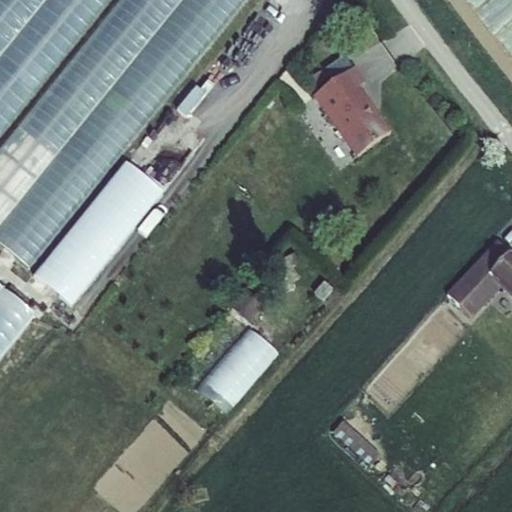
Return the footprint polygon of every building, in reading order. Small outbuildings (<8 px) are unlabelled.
[(0,0),(0,144),(111,0),(0,0)] [(121,0),(0,158),(0,244),(36,272),(246,0),(121,0)] [(332,84),(353,70),(345,57),(311,80),(317,89),(329,80),(332,84)] [(332,84),(313,98),(356,159),(392,134),(360,88),(366,84),(355,68),(353,70),(332,84)] [(128,162),(35,277),(76,309),(169,194),(128,162)] [(511,301),(511,255),(497,242),(446,296),(472,321),(501,291),(511,301)] [(0,315),(16,293),(0,281),(0,315)] [(326,283),(315,295),(325,303),(335,292),(326,283)] [(266,306),(245,289),(230,307),(250,324),(266,306)] [(279,354),(247,331),(196,389),(227,416),(279,354)] [(381,458),(343,423),(333,435),(371,469),(381,458)]
